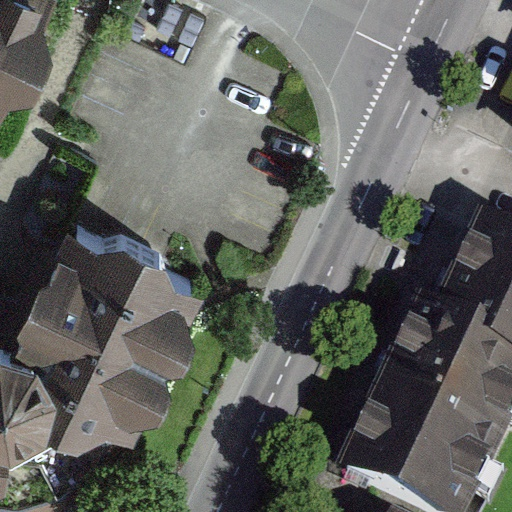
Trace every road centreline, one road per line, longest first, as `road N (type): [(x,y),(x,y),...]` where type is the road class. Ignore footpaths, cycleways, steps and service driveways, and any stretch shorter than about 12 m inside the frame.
road 1 (unclassified): [(220,511),(427,65)]
road 2 (residential): [(427,65),(291,0)]
